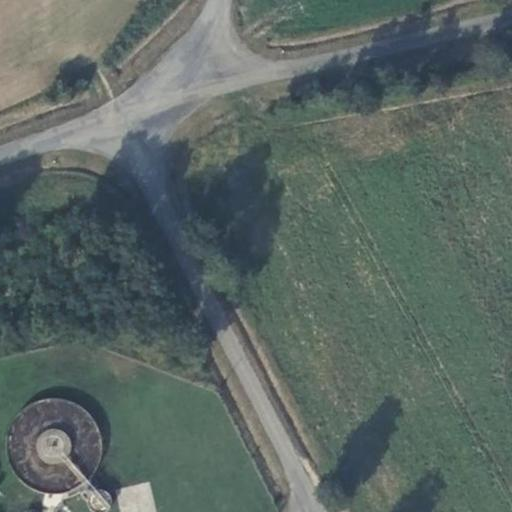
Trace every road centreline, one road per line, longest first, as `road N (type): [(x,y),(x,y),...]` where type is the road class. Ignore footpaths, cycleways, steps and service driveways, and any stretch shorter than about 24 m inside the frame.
road 1 (unclassified): [(96,124),(206,299),(318,511)]
road 2 (unclassified): [(511,18),(185,88)]
